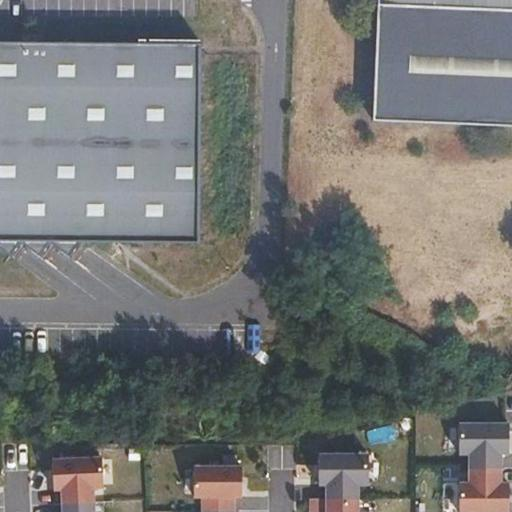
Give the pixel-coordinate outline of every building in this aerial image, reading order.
[(511,0),(374,0),(370,119),(511,123),(511,0)] [(0,250),(9,256),(24,242),(38,257),(53,242),(68,257),(79,243),(198,244),(200,55),(0,42),(0,250)] [(506,454),(506,424),(456,424),(456,454),(467,454),(467,469),(499,469),(499,454),(506,454)] [(326,485),(326,500),(356,500),(356,485),(366,485),(366,454),(318,455),(319,485),(326,485)] [(62,490),(63,504),(95,503),(94,488),(102,488),(101,457),(53,460),(55,490),(62,490)] [(241,467),(194,467),(194,497),(202,497),(202,511),(234,511),(234,497),(241,497),(241,467)] [(499,469),(467,469),(467,483),(457,483),(456,511),(506,511),(506,484),(499,483),(499,469)] [(356,511),(356,500),(326,500),(312,500),(312,511),(356,511)] [(95,511),(95,503),(63,504),(63,511),(95,511)]
